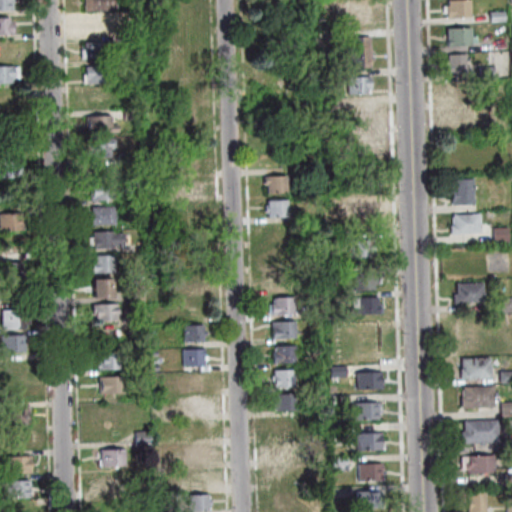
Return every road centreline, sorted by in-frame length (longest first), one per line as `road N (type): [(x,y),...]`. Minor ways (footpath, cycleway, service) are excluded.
road 1 (residential): [(240,511),(222,0)]
road 2 (tertiary): [(422,511),(405,0)]
road 3 (residential): [(63,511),(47,0)]
